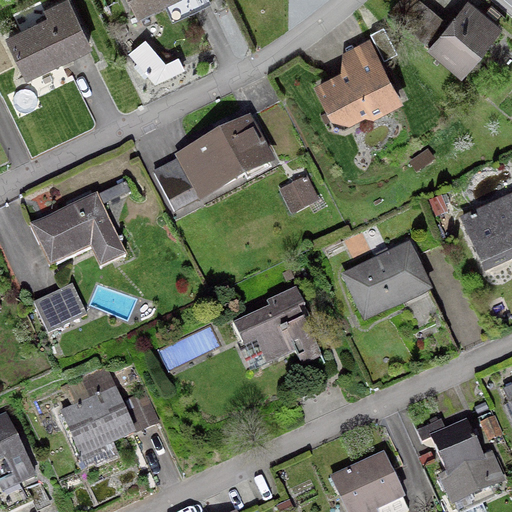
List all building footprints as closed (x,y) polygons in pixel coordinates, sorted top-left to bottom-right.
[(129,0),(140,22),(185,0),(129,0)] [(441,19),(413,0),(400,0),(391,14),(426,39),(441,19)] [(49,24),(9,43),(28,85),(91,55),(67,4),(44,15),(49,24)] [(504,35),(469,6),(429,55),(464,84),(504,35)] [(153,37),(133,53),(156,82),(176,66),(153,37)] [(343,77),(318,91),(340,137),(405,108),(373,43),(343,57),(343,77)] [(179,167),(155,179),(175,220),(276,172),(253,124),(176,161),(179,167)] [(308,181),(279,196),(293,222),(321,206),(308,181)] [(96,199),(33,230),(53,270),(92,251),(102,272),(127,260),(96,199)] [(511,202),(464,226),(488,277),(511,265),(511,202)] [(410,251),(344,283),(367,330),(433,298),(410,251)] [(63,292),(34,304),(46,335),(76,323),(63,292)] [(297,404),(322,392),(307,363),(320,356),(291,298),(268,309),(270,314),(234,332),(246,355),(262,347),(270,361),(293,349),(301,365),(282,374),(297,404)] [(119,391),(61,418),(82,464),(159,430),(144,397),(125,406),(119,391)] [(0,508),(1,511),(19,511),(32,506),(22,486),(36,479),(8,418),(0,421),(0,508)] [(441,424),(418,434),(423,447),(434,442),(448,473),(443,476),(457,506),(505,484),(492,455),(482,460),(466,426),(446,435),(441,424)] [(407,511),(384,459),(333,482),(346,511),(407,511)]
